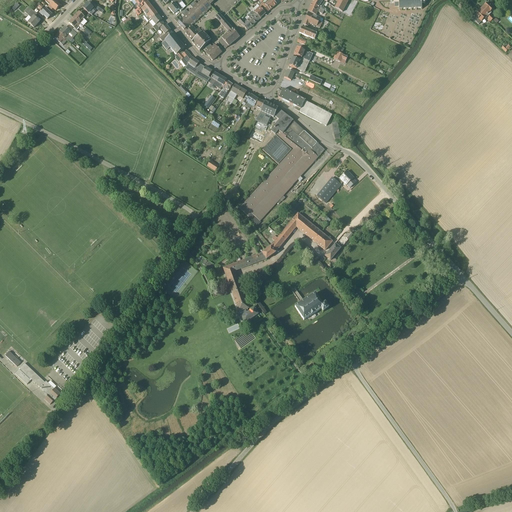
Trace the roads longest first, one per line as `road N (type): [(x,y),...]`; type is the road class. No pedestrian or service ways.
road 1 (unclassified): [(56,410),(196,218),(0,110)]
road 2 (unclassified): [(349,363),(276,419),(192,511)]
road 3 (unclassified): [(455,511),(349,363)]
road 4 (unclassified): [(462,277),(349,363)]
